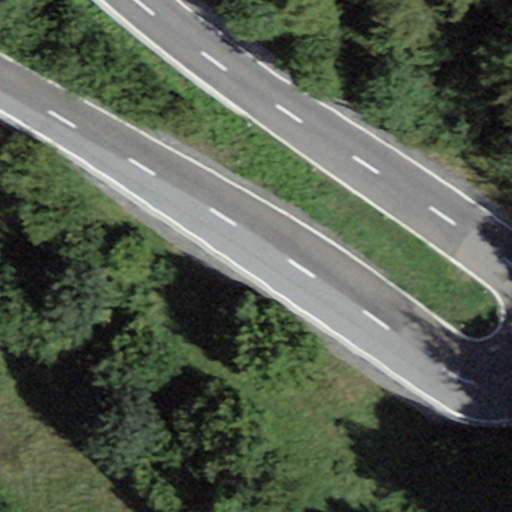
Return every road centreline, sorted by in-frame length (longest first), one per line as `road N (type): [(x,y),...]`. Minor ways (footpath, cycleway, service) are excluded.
road 1 (tertiary): [(0,83),(238,232),(441,382),(480,386),(511,371)]
road 2 (tertiary): [(511,272),(260,93),(170,0)]
